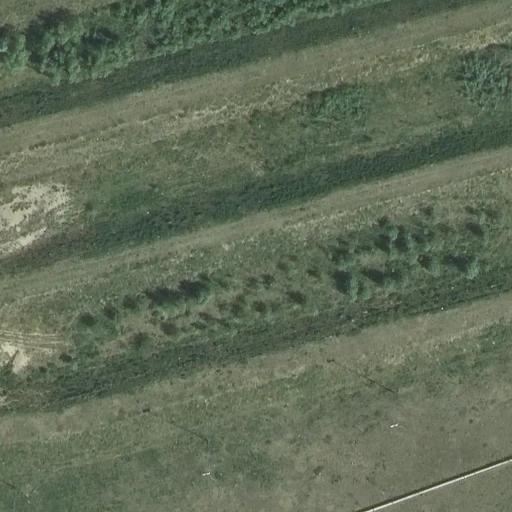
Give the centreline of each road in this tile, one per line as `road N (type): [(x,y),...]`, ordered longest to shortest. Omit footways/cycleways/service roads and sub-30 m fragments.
road 1 (track): [(0,137),(511,6)]
road 2 (track): [(0,432),(511,302)]
road 3 (track): [(0,284),(511,160)]
